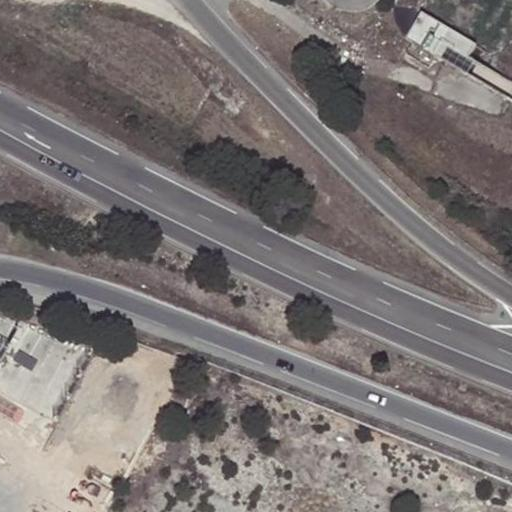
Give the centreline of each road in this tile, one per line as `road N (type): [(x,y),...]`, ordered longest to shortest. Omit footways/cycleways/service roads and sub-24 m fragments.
road 1 (primary): [(511,357),(385,305),(0,107)]
road 2 (primary): [(0,141),(371,330),(511,384)]
road 3 (primary): [(0,266),(183,321),(511,453)]
road 4 (primary): [(511,297),(434,240),(285,104),(190,0)]
